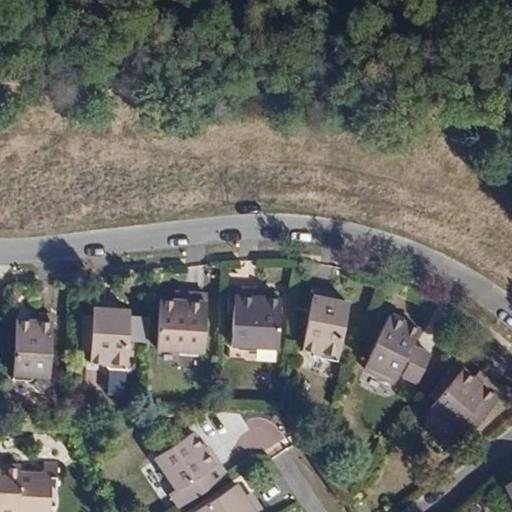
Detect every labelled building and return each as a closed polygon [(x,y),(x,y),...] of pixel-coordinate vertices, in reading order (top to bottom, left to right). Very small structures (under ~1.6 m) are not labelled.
[(345,300),(332,298),(327,297),(328,291),(312,289),(304,348),(317,350),(322,355),(336,357),(345,300)] [(233,300),(227,300),(226,313),(232,314),(230,346),(274,350),(277,301),(265,300),(256,299),(257,292),(234,290),(234,293),(233,300)] [(266,293),(257,292),(256,299),(265,300),(266,293)] [(205,296),(181,295),(181,302),(171,302),(159,301),(157,350),(201,353),(205,296)] [(109,310),(110,303),(94,302),(93,316),(85,316),(82,352),(91,352),(90,362),(105,363),(111,368),(124,368),(125,359),(127,320),(128,311),(115,310),(109,310)] [(397,370),(410,342),(418,325),(389,312),(365,365),(394,378),(397,370)] [(35,320),(28,320),(16,319),(12,378),(31,379),(36,375),(47,376),(51,316),(36,315),(35,320)] [(397,370),(401,372),(414,344),(410,342),(397,370)] [(414,344),(401,372),(417,379),(430,351),(414,344)] [(503,387),(486,372),(481,378),(475,374),(464,365),(459,371),(453,378),(447,374),(440,383),(445,388),(438,397),(433,402),(467,431),(503,387)] [(453,378),(459,371),(453,366),(447,374),(453,378)] [(480,368),(475,374),(481,378),(486,372),(480,368)] [(432,392),(438,397),(445,388),(440,383),(432,392)] [(210,469),(199,452),(189,436),(152,460),(174,493),(170,496),(179,511),(225,479),(216,466),(210,469)] [(205,449),(199,452),(210,469),(216,466),(205,449)] [(16,468),(0,467),(0,511),(45,511),(46,505),(52,506),(55,468),(40,467),(39,476),(16,474),(16,468)] [(257,511),(250,500),(244,504),(240,497),(233,487),(197,511),(257,511)] [(246,494),(240,497),(244,504),(250,500),(246,494)]
